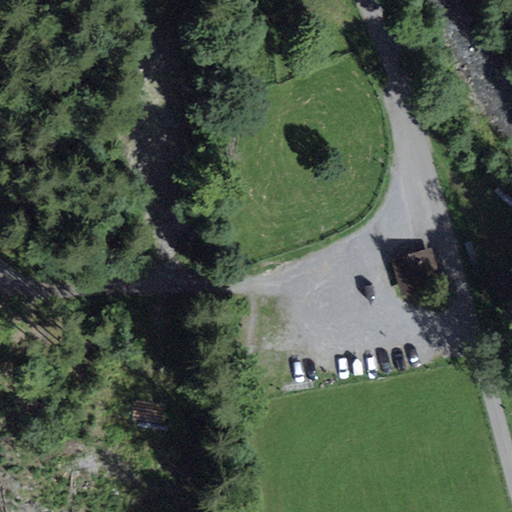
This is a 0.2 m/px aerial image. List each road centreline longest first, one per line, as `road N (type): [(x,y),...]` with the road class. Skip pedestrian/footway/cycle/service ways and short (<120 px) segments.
road 1 (unclassified): [(367,0),(385,38),(424,201),(471,321),(511,473)]
road 2 (track): [(0,269),(42,289),(344,266)]
